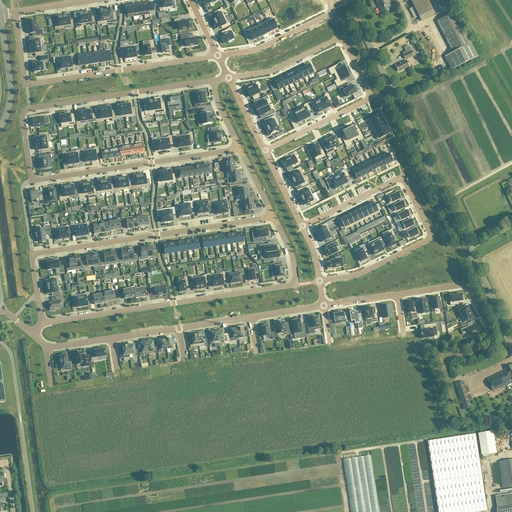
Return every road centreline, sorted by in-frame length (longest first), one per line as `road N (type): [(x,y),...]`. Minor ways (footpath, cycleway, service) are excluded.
road 1 (residential): [(212,81),(25,110),(31,180),(238,149)]
road 2 (tertiary): [(511,341),(363,33)]
road 3 (residential): [(41,323),(296,285),(273,217)]
road 4 (residential): [(41,323),(31,255),(273,217)]
road 5 (residential): [(263,151),(366,101),(368,92),(341,40),(271,71),(227,78)]
road 6 (residential): [(319,281),(364,272),(429,233),(401,180),(301,226)]
road 7 (residential): [(217,55),(25,85),(13,12)]
road 8 (residential): [(327,0),(327,15),(256,49),(217,55)]
road 9 (residential): [(397,295),(465,286),(491,335)]
